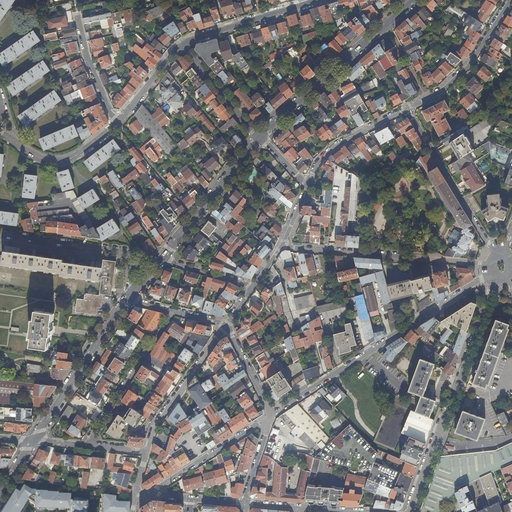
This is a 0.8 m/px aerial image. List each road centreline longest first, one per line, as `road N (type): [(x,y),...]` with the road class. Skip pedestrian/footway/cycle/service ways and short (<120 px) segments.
road 1 (residential): [(271,416),(488,273)]
road 2 (residential): [(494,281),(409,511)]
road 3 (tertiary): [(414,0),(260,137)]
road 4 (residential): [(487,267),(283,245)]
road 5 (tertiary): [(127,299),(32,440)]
road 6 (residential): [(85,445),(172,310)]
road 7 (tertiary): [(260,137),(160,260)]
road 8 (residential): [(407,107),(461,75),(510,0)]
road 9 (residential): [(146,452),(154,425),(226,324)]
road 10 (residential): [(150,493),(271,416)]
road 11 (residential): [(183,44),(319,0)]
road 12 (residential): [(0,133),(35,156),(62,160),(118,122)]
road 13 (residential): [(0,235),(134,253)]
road 14 (residential): [(307,188),(317,162),(337,144),(407,107)]
road 15 (residential): [(260,137),(183,44)]
